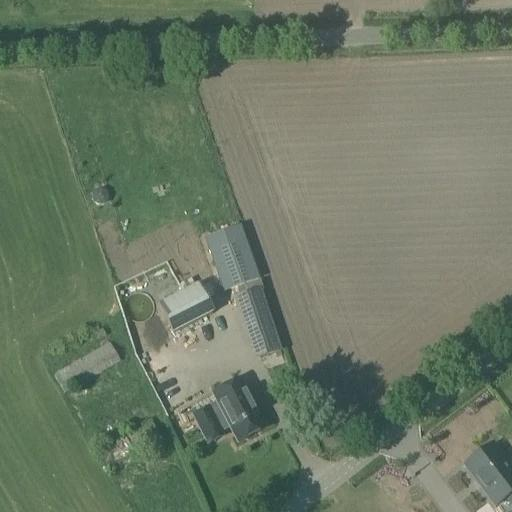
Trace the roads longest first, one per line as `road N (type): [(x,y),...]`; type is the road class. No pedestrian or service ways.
road 1 (unclassified): [(0,52),(511,33)]
road 2 (unclassified): [(293,511),(511,346)]
